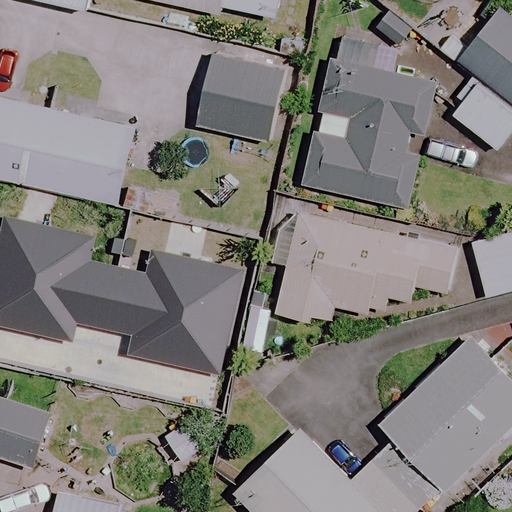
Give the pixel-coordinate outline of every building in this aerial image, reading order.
[(87,0),(31,0),(84,12),(87,0)] [(280,0),(156,0),(277,20),(280,0)] [(511,137),(511,18),(502,10),(459,62),(481,80),(452,116),(499,154),(511,137)] [(282,70),(213,57),(199,130),(268,143),(282,70)] [(327,60),(317,112),(351,119),(347,140),(312,133),(302,186),(409,207),(418,159),(407,157),(411,135),(423,137),(434,81),(327,60)] [(0,94),(0,171),(127,199),(144,126),(0,94)] [(313,317),(334,322),(338,307),(366,314),(368,306),(384,310),(388,296),(410,302),(414,286),(444,294),(454,252),(298,213),(272,316),(310,326),(313,317)] [(511,292),(511,232),(471,242),(485,299),(511,292)] [(511,427),(511,385),(468,341),(380,426),(445,493),(511,427)] [(50,414),(0,398),(0,459),(32,470),(50,414)] [(349,483),(298,429),(232,492),(251,511),(422,511),(431,504),(382,452),(349,483)] [(117,511),(119,507),(57,494),(53,511),(117,511)]
